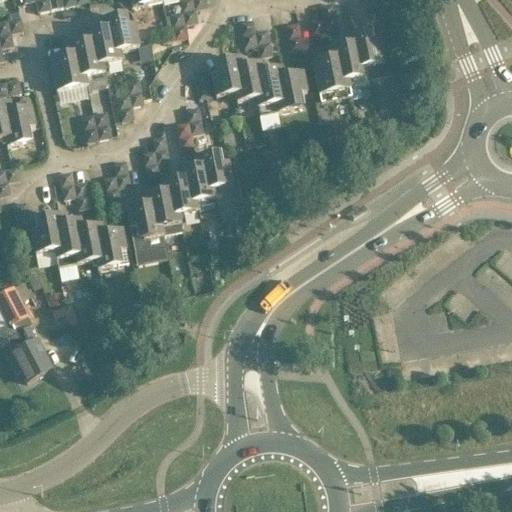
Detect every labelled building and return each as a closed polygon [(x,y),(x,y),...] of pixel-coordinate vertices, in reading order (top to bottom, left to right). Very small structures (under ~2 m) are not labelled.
[(48,0),(36,0),(37,4),(36,4),(39,17),(40,16),(51,14),(48,0)] [(76,0),(62,0),(65,11),(78,9),(76,0)] [(88,0),(76,0),(78,9),(90,6),(88,0)] [(130,0),(133,11),(142,9),(143,10),(164,6),(162,0),(130,0)] [(201,0),(180,4),(182,16),(195,14),(208,12),(205,0),(201,0)] [(321,11),(323,23),(326,35),(338,33),(333,8),(321,11)] [(171,19),(173,31),(186,29),(198,27),(195,14),(182,16),(171,19)] [(101,24),(103,33),(106,45),(118,43),(120,56),(121,56),(139,52),(134,29),(124,31),(121,20),(101,24)] [(0,40),(11,38),(23,35),(21,23),(0,26),(0,40)] [(329,48),(326,35),(323,23),(311,25),(316,50),(329,48)] [(245,52),(257,50),(255,37),(252,25),(240,27),(245,52)] [(299,28),(286,30),(291,55),(304,53),(299,28)] [(188,42),(186,29),(173,31),(161,34),(163,47),(188,42)] [(123,64),(121,56),(120,56),(118,43),(106,45),(103,33),(84,37),(86,46),(88,57),(101,55),(103,68),(104,68),(123,64)] [(267,34),(255,37),(257,50),(260,62),(272,59),(267,34)] [(366,69),(369,85),(391,80),(388,66),(384,67),(380,44),(369,47),(367,36),(347,40),(348,49),(349,49),(351,58),(362,55),(365,69),(366,69)] [(0,52),(1,53),(14,50),(11,38),(0,40),(0,52)] [(67,50),(69,59),(71,70),(84,67),(87,81),(89,90),(90,93),(109,88),(104,68),(103,68),(101,55),(88,57),(86,46),(67,50)] [(349,84),(351,94),(369,90),(368,85),(369,85),(366,69),(365,69),(362,55),(351,58),(349,49),(348,49),(330,53),(331,62),(332,62),(334,71),(345,69),(349,84)] [(57,97),(87,90),(89,90),(87,81),(84,67),(71,70),(69,59),(50,63),(57,97)] [(241,71),(242,71),(240,62),(215,68),(217,78),(212,79),(216,102),(235,98),(236,98),(233,85),(244,82),(241,71)] [(352,101),(351,94),(349,84),(345,69),(334,71),(332,62),(331,62),(312,65),(321,108),(352,101)] [(261,67),(242,71),(241,71),(244,82),(233,85),(236,98),(235,98),(237,107),(257,103),(253,89),(265,86),(263,76),(261,67)] [(282,72),(263,76),(265,86),(253,89),(257,103),(260,121),(278,117),(276,107),(277,107),(274,94),(285,91),(283,81),(284,81),(282,72)] [(207,76),(194,79),(200,104),(212,101),(207,76)] [(303,77),(284,81),(283,81),(285,91),(274,94),(277,107),(276,107),(278,117),(304,111),(301,98),(307,96),(303,77)] [(19,84),(0,88),(0,101),(21,97),(19,84)] [(130,99),(133,111),(144,109),(139,84),(128,86),(130,99)] [(132,112),(133,111),(130,99),(117,102),(122,126),(134,124),(132,112)] [(10,107),(0,108),(0,144),(5,144),(5,143),(3,130),(15,127),(12,116),(10,107)] [(31,112),(12,116),(15,127),(3,130),(5,143),(5,144),(6,152),(27,148),(25,135),(35,132),(31,112)] [(199,112),(187,114),(192,139),(204,137),(199,112)] [(191,140),(192,139),(187,114),(186,115),(188,127),(176,129),(181,154),(194,152),(191,140)] [(106,117),(95,119),(100,144),(111,142),(106,117)] [(86,147),(100,144),(95,119),(81,122),(86,147)] [(320,130),(324,150),(336,147),(332,128),(320,130)] [(368,140),(366,131),(358,132),(360,141),(368,140)] [(165,141),(153,143),(158,168),(170,166),(165,141)] [(157,168),(158,168),(153,143),(152,144),(154,156),(142,158),(147,183),(160,181),(157,168)] [(195,162),(197,171),(199,170),(201,184),(213,182),(215,195),(233,191),(232,186),(229,167),(223,168),(221,157),(197,162),(195,162)] [(243,159),(245,169),(256,167),(253,157),(243,159)] [(126,166),(114,168),(119,193),(131,191),(126,166)] [(119,193),(114,168),(113,168),(116,181),(103,183),(108,208),(121,205),(119,193)] [(178,174),(180,183),(182,183),(185,196),(195,193),(198,207),(217,203),(215,195),(213,182),(201,184),(199,170),(197,171),(180,174),(178,174)] [(0,175),(0,188),(8,187),(20,185),(18,172),(0,175)] [(275,198),(292,187),(289,172),(271,176),(275,198)] [(79,214),(80,214),(76,189),(74,189),(72,177),(59,179),(64,204),(77,202),(79,214)] [(161,187),(163,196),(166,208),(178,206),(180,219),(181,219),(200,215),(198,207),(195,193),(185,196),(182,183),(180,183),(162,187),(161,187)] [(86,186),(76,189),(80,214),(92,211),(86,186)] [(0,201),(10,199),(8,187),(0,188),(0,201)] [(166,208),(163,196),(144,200),(145,209),(148,221),(159,218),(162,231),(163,231),(165,240),(183,237),(181,228),(183,227),(181,219),(180,219),(178,206),(166,208)] [(14,210),(14,211),(19,235),(32,232),(27,207),(14,210)] [(145,244),(165,240),(163,231),(162,231),(159,218),(148,221),(145,209),(126,212),(130,232),(142,230),(145,244)] [(31,236),(35,255),(36,259),(55,255),(52,241),(64,239),(62,227),(60,219),(40,223),(42,233),(31,236)] [(52,241),(55,255),(59,273),(77,268),(73,247),(86,244),(84,233),(83,233),(81,224),(62,227),(64,239),(52,241)] [(102,229),(84,233),(86,244),(73,247),(77,268),(97,264),(95,251),(107,249),(105,238),(103,238),(102,229)] [(116,256),(126,254),(122,234),(105,238),(107,249),(95,251),(97,264),(99,273),(119,269),(116,256)] [(239,257),(234,243),(224,247),(229,260),(239,257)] [(51,374),(28,332),(32,330),(28,321),(29,320),(14,291),(0,298),(0,342),(2,346),(1,346),(8,361),(16,375),(19,373),(27,387),(51,374)] [(61,296),(48,299),(51,311),(63,308),(61,296)] [(107,341),(97,344),(101,355),(111,352),(107,341)]
